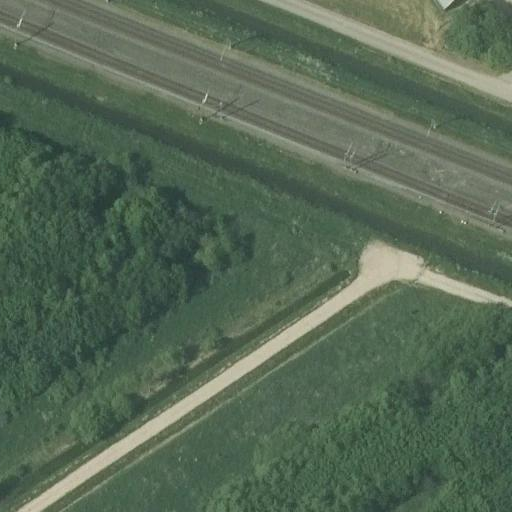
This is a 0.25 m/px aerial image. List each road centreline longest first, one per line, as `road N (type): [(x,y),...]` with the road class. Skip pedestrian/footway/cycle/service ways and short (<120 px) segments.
road 1 (track): [(29,511),(379,276),(418,275),(511,312)]
road 2 (unclassified): [(511,94),(277,0)]
